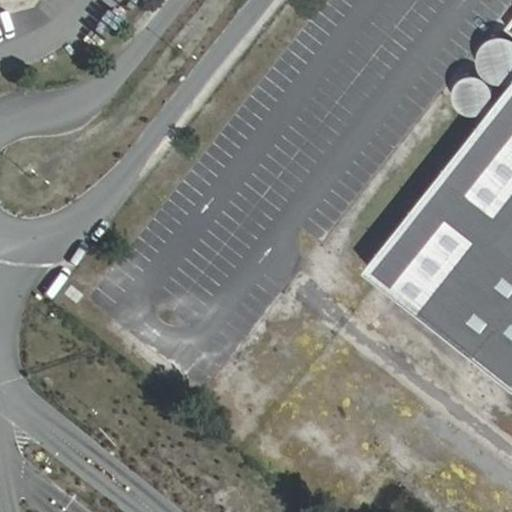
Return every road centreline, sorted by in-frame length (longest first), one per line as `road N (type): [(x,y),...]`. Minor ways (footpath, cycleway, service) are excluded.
road 1 (unclassified): [(0,238),(14,246),(66,244),(111,206),(271,0)]
road 2 (track): [(511,448),(268,254)]
road 3 (unclassified): [(183,0),(109,92),(0,119)]
